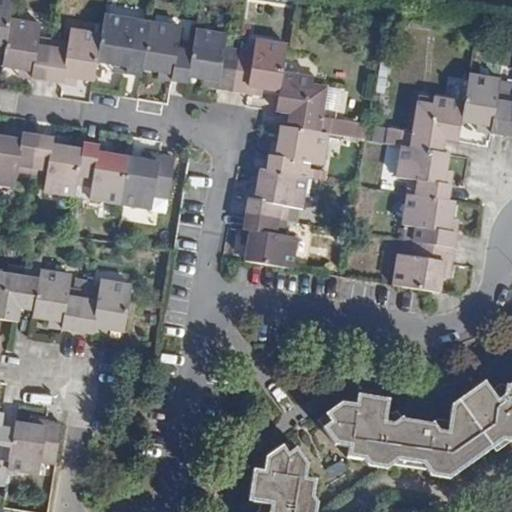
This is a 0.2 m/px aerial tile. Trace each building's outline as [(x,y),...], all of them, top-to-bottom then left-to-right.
[(0,0),(0,45),(6,47),(10,21),(13,1),(8,0),(0,0)] [(150,23),(135,21),(105,16),(101,36),(97,62),(113,65),(126,67),(125,73),(141,76),(143,70),(148,36),(150,23)] [(47,81),(54,41),(39,39),(41,26),(10,21),(6,47),(3,67),(19,69),(32,72),(31,78),(47,81)] [(188,77),(194,44),(179,42),(181,28),(150,23),(148,36),(143,70),(159,72),(173,75),(172,81),(187,83),(188,77)] [(97,62),(101,36),(70,30),(68,44),(54,41),(47,81),(64,83),(65,77),(78,79),(94,81),(97,62)] [(233,91),(239,51),(225,49),(227,36),(196,31),(194,44),(188,77),(205,79),(218,82),(217,88),(233,91)] [(283,72),(287,46),(256,40),(254,54),(239,51),(233,91),(248,93),(249,87),(263,89),(280,92),(283,72)] [(126,67),(113,65),(112,71),(119,72),(125,73),(126,67)] [(24,77),(31,78),(32,72),(19,69),(18,76),(24,77)] [(173,75),(159,72),(158,79),(165,80),(172,81),(173,75)] [(288,128),(327,134),(330,119),(321,118),(326,87),(310,84),(312,76),(283,72),(280,92),(278,102),(276,112),(290,114),(288,128)] [(506,135),(511,99),(511,95),(498,93),(500,80),(469,75),(464,102),(461,121),(478,124),(491,126),(490,133),(506,135)] [(77,85),(78,79),(65,77),(64,83),(71,84),(77,85)] [(212,87),(217,88),(218,82),(205,79),(203,86),(212,87)] [(262,95),(263,89),(249,87),(248,93),(257,95),(262,95)] [(461,121),(464,102),(436,97),(434,105),(419,102),(414,133),(405,131),(402,147),(442,153),(443,144),(444,139),(458,141),(461,121)] [(482,131),(490,133),(491,126),(478,124),(476,130),(482,131)] [(322,166),(327,134),(288,128),(281,127),(278,143),(276,156),(276,157),(270,156),(270,157),(267,172),(306,178),(309,164),(322,166)] [(21,141),(22,134),(18,133),(9,132),(8,139),(21,141)] [(17,174),(31,177),(38,137),(24,135),(22,134),(21,141),(8,139),(0,137),(0,184),(15,187),(17,174)] [(75,197),(77,185),(83,151),(66,148),(53,146),(54,139),(52,139),(38,137),(31,177),(46,180),(44,192),(75,197)] [(53,146),(66,148),(67,141),(60,140),(54,139),(53,146)] [(276,156),(278,143),(272,142),(271,150),(270,156),(276,157),(276,156)] [(90,200),(121,204),(128,158),(112,155),(99,154),(99,147),(98,146),(83,144),(83,151),(77,185),(92,187),(90,200)] [(99,154),(112,155),(113,149),(105,148),(99,147),(99,154)] [(442,153),(402,147),(397,179),(410,181),(408,194),(447,201),(450,184),(443,183),(446,170),(448,154),(442,153)] [(160,163),(161,157),(153,156),(147,155),(146,161),(160,163)] [(128,158),(121,204),(152,209),(154,196),(169,199),(175,159),(161,157),(160,163),(146,161),(128,158)] [(301,209),(306,178),(267,172),(261,170),(258,187),(256,200),(249,199),(247,215),(285,221),(288,207),(301,209)] [(452,171),(446,170),(443,183),(450,184),(451,177),(452,171)] [(256,200),(258,187),(251,186),(250,192),(249,199),(256,200)] [(447,201),(408,194),(403,225),(417,228),(414,242),(453,249),(456,234),(449,233),(451,219),(454,202),(447,201)] [(283,236),(285,221),(247,215),(244,230),(250,232),(248,245),(245,262),(261,264),(292,269),(296,238),(283,236)] [(449,233),(456,234),(457,225),(458,220),(451,219),(449,233)] [(250,232),(244,230),(243,237),(242,244),(248,245),(250,232)] [(453,249),(414,242),(411,257),(398,255),(393,286),(439,294),(442,277),(444,263),(450,264),(453,249)] [(444,263),(442,277),(448,278),(449,274),(450,264),(444,263)] [(34,311),(40,271),(25,269),(24,278),(0,274),(0,319),(17,323),(19,315),(20,308),(34,311)] [(61,329),(77,331),(83,295),(69,292),(72,277),(40,271),(34,311),(33,318),(49,320),(63,322),(61,329)] [(77,331),(93,334),(94,328),(108,330),(124,333),(132,286),(100,281),(98,297),(83,295),(77,331)] [(56,328),(61,329),(63,322),(49,320),(48,326),(56,328)] [(94,328),(93,334),(101,335),(107,336),(108,330),(94,328)] [(330,423),(323,428),(335,444),(349,447),(348,458),(364,460),(368,467),(388,470),(398,461),(423,466),(431,477),(449,480),(503,441),(511,442),(511,383),(509,386),(500,384),(491,391),(487,386),(487,387),(481,386),(480,385),(451,406),(449,421),(438,419),(431,424),(404,420),(397,411),(391,415),(387,415),(390,400),(358,395),(356,405),(342,403),(326,415),(330,423)] [(0,468),(8,469),(14,431),(0,428),(0,426),(1,422),(2,414),(0,413),(0,468)] [(45,428),(46,422),(40,421),(33,419),(32,426),(45,428)] [(41,461),(56,464),(62,424),(46,422),(45,428),(32,426),(15,423),(14,431),(8,469),(39,475),(41,461)] [(316,511),(318,503),(313,496),(316,480),(306,479),(308,464),(290,441),(266,458),(264,471),(253,470),(248,501),(262,504),(261,509),(256,511),(316,511)] [(104,482),(93,480),(92,490),(103,492),(104,482)]
